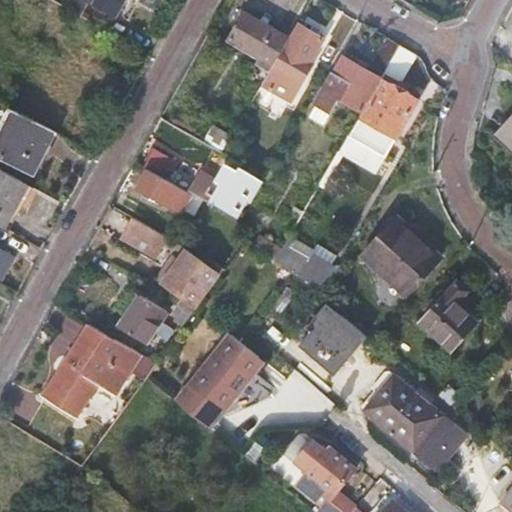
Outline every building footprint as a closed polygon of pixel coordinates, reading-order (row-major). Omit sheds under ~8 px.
[(70,0),(65,9),(81,19),(90,3),(115,18),(124,0),(70,0)] [(239,23),(244,26),(250,16),(246,14),(239,23)] [(272,76),(292,42),(250,16),(244,26),(233,44),(265,63),(261,70),(272,76)] [(272,76),(255,104),(264,109),(274,92),(292,102),(302,84),(305,85),(315,68),(313,66),(327,43),(323,41),(326,35),(318,30),(314,36),(300,28),(292,42),(272,76)] [(367,114),(386,81),(405,48),(391,40),(372,73),(348,59),(321,107),(334,114),(342,100),(367,114)] [(139,71),(146,59),(137,54),(130,65),(139,71)] [(367,114),(345,152),(380,172),(421,101),(386,81),(367,114)] [(0,157),(34,176),(56,135),(17,114),(0,145),(0,157)] [(511,125),(503,135),(511,144),(511,125)] [(153,165),(150,170),(152,171),(172,182),(182,165),(158,151),(150,163),(153,165)] [(265,177),(230,158),(218,180),(205,173),(194,191),(241,218),(265,177)] [(0,227),(3,229),(28,185),(0,169),(0,227)] [(175,210),(186,191),(172,182),(152,171),(141,190),(175,210)] [(408,297),(442,260),(398,218),(364,254),(408,297)] [(170,238),(136,219),(125,239),(159,257),(170,238)] [(324,288),(340,261),(293,234),(277,261),(324,288)] [(0,251),(0,281),(13,259),(0,251)] [(198,306),(226,269),(193,251),(168,285),(198,306)] [(451,356),(478,327),(457,307),(469,294),(457,283),(418,324),(451,356)] [(169,314),(142,297),(123,327),(150,343),(157,333),(168,340),(176,329),(164,322),(169,314)] [(175,319),(188,328),(199,312),(185,304),(175,319)] [(143,355),(91,326),(48,396),(81,417),(102,382),(120,392),(143,355)] [(223,413),(264,360),(232,336),(191,387),(223,413)] [(371,408),(418,447),(444,417),(397,377),(371,408)] [(448,388),(440,397),(452,407),(460,398),(448,388)] [(324,511),(355,511),(356,511),(339,495),(358,472),(334,451),(330,454),(317,443),(299,464),(313,475),(304,485),(329,506),(324,511)]
